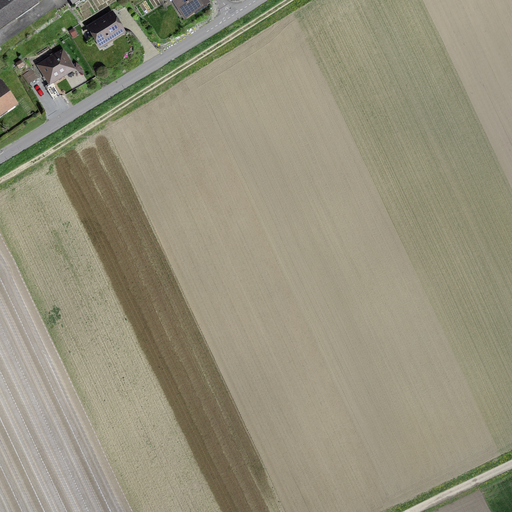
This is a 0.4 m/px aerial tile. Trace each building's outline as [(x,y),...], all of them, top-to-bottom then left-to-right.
[(0,0),(0,27),(37,1),(36,0),(0,0)] [(173,0),(179,9),(186,4),(191,11),(207,1),(206,0),(173,0)] [(89,28),(100,46),(123,32),(112,14),(89,28)] [(38,66),(49,84),(52,82),(64,75),(63,74),(73,68),(63,51),(38,66)] [(60,95),(52,82),(49,84),(45,87),(53,100),(60,95)] [(0,114),(15,104),(1,84),(0,85),(0,114)]
